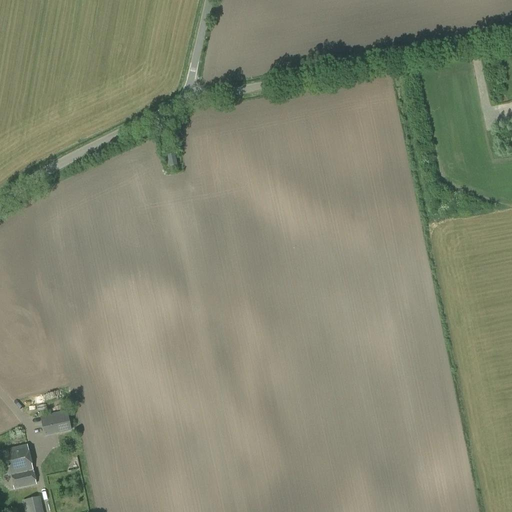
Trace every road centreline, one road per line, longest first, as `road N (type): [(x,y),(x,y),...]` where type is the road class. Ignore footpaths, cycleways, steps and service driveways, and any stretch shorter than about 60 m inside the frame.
road 1 (unclassified): [(192,100),(511,35)]
road 2 (unclassified): [(0,203),(70,158),(192,100)]
